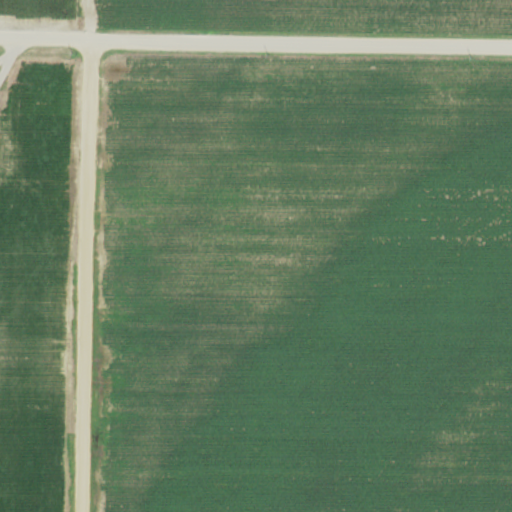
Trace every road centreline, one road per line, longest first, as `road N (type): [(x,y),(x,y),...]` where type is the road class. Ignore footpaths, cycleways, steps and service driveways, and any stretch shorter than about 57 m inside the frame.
road 1 (residential): [(511,44),(0,36)]
road 2 (residential): [(81,511),(91,39)]
